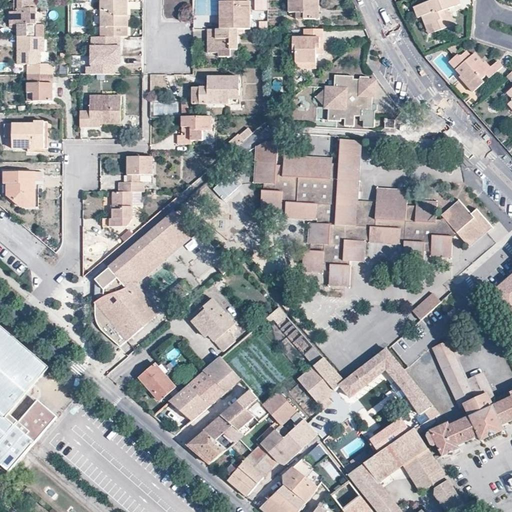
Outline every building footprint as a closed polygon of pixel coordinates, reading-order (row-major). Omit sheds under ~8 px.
[(36,24),(35,0),(16,0),(17,12),(14,12),(10,12),(10,25),(17,25),(17,38),(21,38),(44,38),(44,24),(36,24)] [(120,37),(128,38),(127,0),(101,0),(102,38),(120,37)] [(237,30),(250,30),(249,2),(240,2),(239,0),(233,0),(234,2),(230,2),(230,0),(222,0),(222,2),(220,2),(221,30),(237,30)] [(268,11),(267,0),(254,0),(255,11),(268,11)] [(319,19),(319,0),(289,0),(289,13),(296,13),(303,13),(303,19),(319,19)] [(417,19),(422,17),(427,15),(434,33),(454,25),(450,13),(446,15),(445,11),(448,9),(461,4),(458,0),(441,0),(438,2),(437,0),(434,0),(414,8),(417,19)] [(427,15),(422,17),(429,34),(434,33),(427,15)] [(221,30),(208,30),(208,40),(213,39),(212,54),(219,54),(219,57),(231,57),(232,50),(237,50),(237,30),(221,30)] [(323,38),(323,30),(303,30),(303,38),(293,38),(292,53),(290,53),(289,61),(295,61),(295,64),(304,63),(304,67),(316,67),(315,56),(315,48),(320,48),(319,38),(323,38)] [(92,75),(116,75),(117,48),(120,48),(120,37),(102,38),(97,37),(97,47),(92,47),(92,75)] [(27,65),(28,75),(49,75),(49,64),(41,64),(41,66),(37,67),(37,65),(32,65),(31,62),(41,62),(41,53),(44,52),(44,38),(21,38),(21,44),(17,44),(17,65),(27,65)] [(457,56),(449,63),(461,76),(460,78),(473,93),(484,83),(481,80),(486,76),(489,79),(502,67),(497,61),(490,67),(485,62),(483,63),(474,53),(471,57),(466,52),(459,58),(457,56)] [(68,67),(68,75),(78,75),(78,66),(68,67)] [(49,75),(28,75),(28,102),(53,102),(53,75),(49,75)] [(369,81),(369,77),(360,77),(360,80),(353,80),(353,77),(335,76),(334,89),(326,88),(325,109),(329,109),(329,122),(341,122),(342,120),(346,120),(345,127),(354,127),(354,117),(360,117),(360,121),(364,121),(363,128),(374,128),(375,111),(377,111),(377,105),(372,105),(372,96),(368,96),(369,81)] [(208,77),(207,88),(207,92),(191,92),(191,105),(229,105),(229,96),(239,96),(239,77),(208,77)] [(376,96),(377,81),(369,81),(368,96),(372,96),(376,96)] [(325,109),(326,88),(315,99),(325,109)] [(80,111),(80,128),(101,127),(101,124),(101,121),(121,120),(121,96),(91,97),(91,110),(80,111)] [(212,131),(212,118),(182,118),(181,128),(185,128),(185,136),(181,136),(177,136),(177,145),(191,146),(191,141),(202,141),(202,131),(212,131)] [(386,122),(386,128),(396,128),(396,120),(388,119),(388,118),(386,118),(385,122),(386,122)] [(34,124),(13,125),(13,149),(45,149),(44,121),(34,122),(34,124)] [(283,202),(286,202),(319,204),(318,220),(318,223),(311,223),(309,244),(312,244),(311,251),(304,251),(302,272),(323,273),(324,270),(330,271),(329,286),(349,287),(351,265),(348,265),(349,261),(366,262),(367,240),(368,227),(401,229),(401,243),(405,244),(404,263),(424,264),(425,251),(431,251),(431,257),(452,258),(453,238),(459,234),(470,247),(493,227),(487,221),(482,225),(473,215),(459,200),(443,215),(444,217),(442,220),(437,219),(438,201),(417,200),(417,206),(408,205),(409,189),(378,188),(377,202),(360,201),(363,141),(341,139),(339,164),(333,163),(333,158),(285,155),(284,165),(278,164),(279,139),(268,138),(258,146),(255,183),(265,183),(264,190),(262,190),(261,212),(281,213),(283,202)] [(128,175),(139,176),(153,175),(153,158),(128,158),(128,175)] [(35,172),(4,173),(4,184),(7,184),(7,196),(21,208),(36,208),(35,172)] [(233,172),(215,188),(225,200),(244,184),(233,172)] [(141,193),(144,193),(144,183),(139,183),(128,183),(120,183),(119,193),(132,193),(141,193)] [(119,193),(113,193),(113,206),(112,219),(109,219),(103,220),(103,227),(127,227),(132,221),(132,206),(132,193),(119,193)] [(140,206),(141,193),(132,193),(132,206),(140,206)] [(319,204),(286,202),(285,219),(318,220),(319,204)] [(0,227),(14,239),(23,229),(0,208),(0,227)] [(478,210),(473,215),(482,225),(487,221),(478,210)] [(176,214),(96,283),(104,293),(108,290),(108,298),(105,300),(103,300),(102,301),(101,302),(100,303),(99,305),(97,307),(96,309),(96,320),(96,323),(97,324),(98,326),(101,328),(124,349),(146,329),(145,328),(159,316),(142,297),(143,295),(137,288),(135,286),(133,288),(131,289),(129,289),(127,290),(126,289),(123,285),(164,257),(165,259),(176,249),(175,248),(191,234),(186,229),(188,227),(176,214)] [(368,227),(367,240),(370,241),(370,243),(400,245),(401,243),(401,229),(368,227)] [(122,238),(125,243),(134,235),(130,230),(122,238)] [(194,238),(191,234),(175,248),(176,249),(165,259),(164,257),(123,285),(126,289),(127,290),(129,289),(131,289),(133,288),(135,286),(137,288),(194,238)] [(216,266),(224,274),(234,265),(226,257),(216,266)] [(511,276),(493,292),(511,314),(511,313),(511,276)] [(104,293),(96,283),(96,309),(97,307),(99,305),(100,303),(101,302),(102,301),(103,300),(105,300),(108,298),(108,290),(104,293)] [(414,312),(421,320),(441,303),(434,294),(414,312)] [(207,309),(196,318),(210,335),(225,351),(236,341),(228,332),(231,329),(236,325),(213,299),(205,307),(207,309)] [(280,307),(267,319),(270,322),(272,322),(274,320),(278,325),(288,317),(280,307)] [(288,317),(278,325),(304,355),(314,347),(288,317)] [(210,335),(196,318),(193,321),(207,338),(210,335)] [(47,368),(0,327),(0,464),(9,472),(56,417),(37,400),(18,422),(8,414),(47,368)] [(458,337),(440,345),(446,357),(448,357),(449,359),(453,357),(454,358),(457,357),(460,356),(459,355),(463,353),(462,350),(464,350),(458,337)] [(459,406),(464,404),(454,384),(466,378),(457,357),(454,358),(453,357),(449,359),(448,357),(446,357),(440,345),(433,349),(459,406)] [(397,362),(387,350),(371,362),(345,381),(314,347),(304,355),(314,367),(299,380),(325,410),(333,403),(328,398),(341,387),(351,398),(387,370),(397,362)] [(241,380),(222,358),(214,365),(234,387),(241,380)] [(397,362),(387,370),(403,389),(413,381),(397,362)] [(155,364),(140,377),(161,400),(176,387),(155,364)] [(234,387),(214,365),(207,370),(205,372),(228,392),(234,387)] [(228,392),(205,372),(188,386),(211,406),(228,392)] [(511,393),(511,391),(496,399),(484,373),(467,381),(474,394),(485,389),(494,407),(511,398),(511,393)] [(437,445),(443,457),(460,449),(459,446),(479,437),(481,442),(505,431),(503,426),(511,421),(511,393),(511,398),(494,407),(485,389),(474,394),(467,381),(466,378),(454,384),(464,404),(471,417),(450,427),(448,424),(432,432),(432,433),(429,434),(428,437),(432,445),(435,446),(437,445)] [(413,381),(403,389),(421,415),(425,412),(431,420),(435,417),(440,415),(413,381)] [(170,402),(193,422),(211,406),(188,386),(170,402)] [(262,403),(252,392),(223,416),(245,436),(252,430),(246,425),(257,416),(263,421),(265,419),(271,413),(264,406),(262,403)] [(279,392),(264,406),(271,413),(273,416),(278,420),(282,425),(283,426),(298,412),(279,392)] [(232,440),(236,444),(241,440),(245,436),(223,416),(205,432),(216,441),(225,433),(232,440)] [(273,416),(268,420),(273,425),(278,420),(273,416)] [(377,454),(410,430),(400,416),(369,440),(377,454)] [(431,420),(426,423),(416,429),(419,434),(438,421),(435,417),(431,420)] [(317,434),(313,429),(305,420),(290,434),(304,449),(305,447),(318,435),(317,434)] [(340,445),(352,435),(343,424),(330,434),(340,445)] [(262,444),(277,430),(273,425),(258,440),(262,444)] [(290,434),(283,426),(282,425),(277,430),(262,444),(278,462),(285,466),(304,449),(290,434)] [(176,436),(182,431),(179,427),(172,433),(176,436)] [(416,429),(414,427),(410,430),(377,454),(349,474),(379,511),(424,511),(423,511),(421,511),(401,511),(379,483),(403,465),(415,457),(434,486),(436,489),(439,487),(441,491),(435,495),(447,511),(452,511),(464,504),(436,461),(419,434),(416,429)] [(211,465),(227,451),(223,448),(216,441),(205,432),(188,446),(211,465)] [(216,441),(223,448),(232,440),(225,433),(216,441)] [(262,444),(254,452),(246,460),(240,467),(229,481),(247,496),(278,462),(262,444)] [(328,456),(319,445),(306,457),(309,461),(311,460),(315,466),(328,456)] [(415,457),(403,465),(422,494),(434,486),(415,457)] [(308,460),(305,458),(285,477),(285,485),(307,503),(318,487),(306,478),(304,476),(312,467),(306,462),(308,460)] [(234,462),(222,475),(229,481),(240,467),(234,462)] [(314,469),(312,467),(304,476),(306,478),(314,469)] [(373,511),(350,482),(341,488),(359,511),(373,511)] [(299,511),(307,503),(285,485),(272,498),(287,511),(299,511)] [(359,511),(341,488),(332,495),(344,511),(359,511)] [(287,511),(272,498),(271,499),(268,497),(259,506),(265,511),(287,511)] [(334,511),(322,503),(319,507),(325,511),(334,511)]
